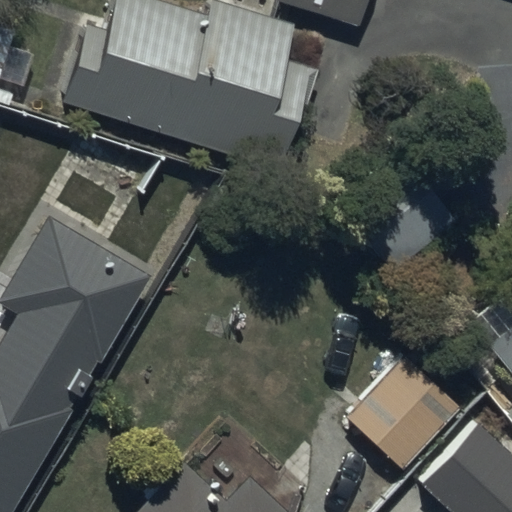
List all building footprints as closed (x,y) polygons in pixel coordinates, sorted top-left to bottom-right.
[(82,16),(55,92),(271,160),(302,58),(276,51),(286,15),(236,0),(201,0),(198,10),(169,0),(103,0),(96,21),(82,16)] [(290,0),(352,17),(356,0),(290,0)] [(3,41),(9,24),(0,20),(0,97),(3,99),(11,77),(22,81),(32,51),(3,41)] [(449,210),(397,144),(333,196),(384,261),(449,210)] [(0,508),(144,265),(41,206),(0,275),(0,297),(10,303),(0,320),(0,508)] [(511,267),(462,310),(511,370),(511,267)] [(454,400),(397,348),(340,407),(395,461),(454,400)] [(291,511),(241,465),(218,490),(177,451),(125,505),(132,511),(291,511)]
